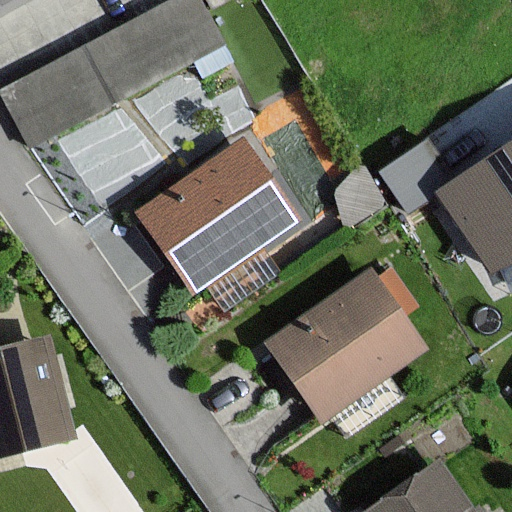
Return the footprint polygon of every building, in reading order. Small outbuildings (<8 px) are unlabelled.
[(200,0),(180,0),(6,91),(33,143),(223,43),(200,0)] [(247,144),(145,212),(196,288),(298,220),(247,144)] [(511,144),(441,191),(492,268),(511,259),(511,144)] [(371,273),(275,339),(327,415),(423,349),(371,273)] [(50,338),(0,351),(0,457),(76,438),(50,338)] [(473,511),(441,466),(375,511),(473,511)]
